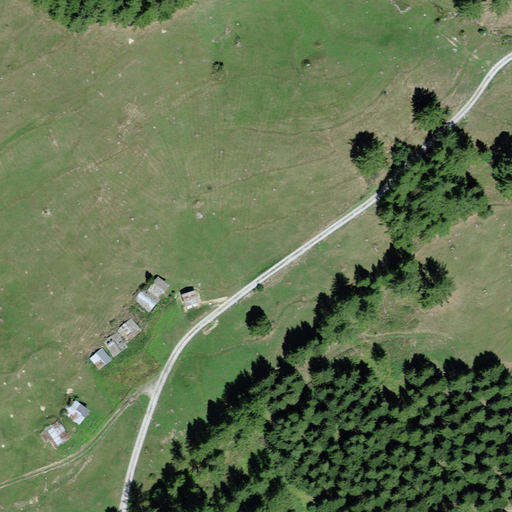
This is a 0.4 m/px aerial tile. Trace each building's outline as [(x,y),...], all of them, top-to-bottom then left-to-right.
[(155,281),(146,297),(160,304),(168,289),(155,281)] [(195,296),(183,300),(187,312),(199,308),(195,296)] [(146,297),(134,308),(147,318),(160,304),(146,297)] [(132,324),(120,336),(130,347),(143,336),(132,324)] [(117,337),(106,345),(115,358),(126,350),(117,337)] [(102,353),(91,361),(100,371),(110,363),(102,353)] [(78,406),(68,419),(82,429),(92,417),(78,406)] [(59,423),(44,432),(56,451),(70,442),(59,423)]
